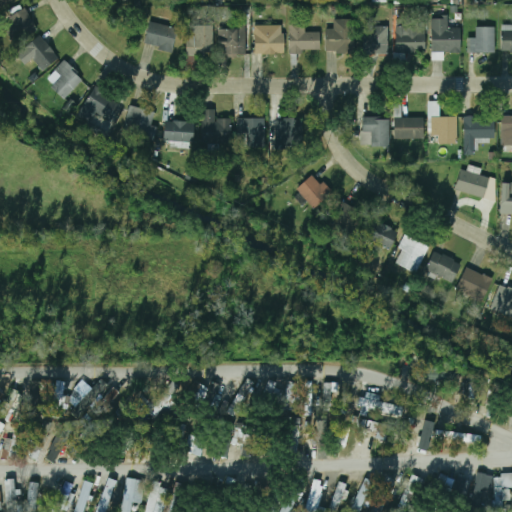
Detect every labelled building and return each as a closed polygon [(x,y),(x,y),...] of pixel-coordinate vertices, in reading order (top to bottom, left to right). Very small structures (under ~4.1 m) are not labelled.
[(7,19),(20,41),(38,30),(25,8),(7,19)] [(461,52),(461,28),(449,28),(449,17),(432,17),(432,52),(461,52)] [(326,29),(326,51),(354,51),(354,20),(334,20),(334,29),(326,29)] [(144,45),(172,52),(178,29),(150,22),(144,45)] [(290,52),(321,52),(321,32),(305,32),(305,23),(290,23),(290,52)] [(214,26),(192,26),(192,34),(187,34),(187,56),(214,56),(214,26)] [(284,26),(255,26),(255,54),(284,54),(284,26)] [(389,52),(389,26),(366,26),(366,52),(389,52)] [(426,52),(426,32),(416,32),(416,26),(395,26),(395,52),(426,52)] [(496,52),(496,27),(476,27),(476,38),(468,38),(468,52),(496,52)] [(221,28),(221,55),(245,55),(245,28),(221,28)] [(502,52),(511,52),(511,30),(502,30),(502,52)] [(43,71),(59,58),(40,35),(24,49),(43,71)] [(51,87),(64,100),(84,80),(64,61),(55,71),(61,77),(51,87)] [(121,103),(96,87),(78,114),(89,122),(96,112),(109,121),(121,103)] [(155,114),(133,105),(123,130),(153,142),(159,128),(151,124),(155,114)] [(233,119),(214,119),(214,109),(203,109),(203,143),(233,143),(233,119)] [(511,133),(511,116),(502,116),(502,133),(511,133)] [(439,144),(458,144),(458,117),(431,117),(431,136),(439,136),(439,144)] [(247,147),(265,147),(265,118),(238,118),(238,134),(247,134),(247,147)] [(425,118),(395,118),(395,141),(425,141),(425,118)] [(495,118),(464,118),(464,154),(476,154),(476,139),(495,139),(495,118)] [(275,147),(301,147),(301,119),(275,119),(275,147)] [(390,119),(362,119),(362,146),(390,146),(390,119)] [(164,142),(194,142),(194,122),(164,122),(164,142)] [(455,190),(484,198),(490,177),(461,169),(455,190)] [(297,191),(317,210),(332,192),(312,174),(297,191)] [(511,188),(501,188),(501,214),(511,214),(511,188)] [(329,225),(354,237),(365,214),(341,202),(329,225)] [(363,239),(389,252),(399,232),(373,219),(363,239)] [(394,261),(416,273),(430,247),(407,235),(394,261)] [(425,268),(451,283),(461,265),(435,250),(425,268)] [(483,300),(492,278),(466,267),(456,288),(483,300)] [(511,289),(499,286),(496,299),(502,300),(499,313),(511,315),(511,289)] [(455,371),(419,371),(419,380),(455,380),(455,371)] [(76,407),(90,391),(97,397),(108,385),(101,379),(92,389),(82,380),(74,389),(78,393),(70,402),(76,407)] [(237,419),(257,386),(247,380),(226,413),(237,419)] [(65,382),(56,381),(52,417),(61,418),(65,382)] [(209,387),(194,381),(188,395),(204,401),(209,387)] [(53,391),(54,382),(31,382),(30,413),(39,414),(40,391),(53,391)] [(277,382),(266,382),(266,401),(277,401),(277,382)] [(298,386),(290,382),(278,413),(286,416),(298,386)] [(69,410),(75,416),(103,389),(96,383),(69,410)] [(335,383),(324,383),(324,411),(335,411),(335,383)] [(474,399),(473,383),(464,383),(464,399),(474,399)] [(120,393),(114,388),(102,402),(108,408),(120,393)] [(359,407),(402,415),(403,406),(360,398),(359,407)] [(359,426),(379,431),(377,438),(385,440),(389,426),(360,419),(359,426)] [(27,455),(37,460),(53,425),(43,420),(27,455)] [(434,422),(424,420),(419,448),(429,450),(434,422)] [(127,455),(142,428),(134,424),(120,451),(127,455)] [(287,451),(296,454),(303,428),(295,425),(287,451)] [(24,430),(12,427),(4,457),(16,460),(24,430)] [(241,430),(240,457),(251,457),(252,431),(241,430)] [(481,435),(436,431),(435,440),(481,443),(481,435)] [(69,436),(61,432),(46,458),(54,463),(69,436)] [(330,438),(319,432),(309,448),(320,455),(330,438)] [(207,442),(191,434),(184,448),(200,457),(207,442)] [(485,473),(477,471),(474,482),(458,477),(452,498),(467,502),(469,498),(477,500),(485,473)] [(408,510),(422,479),(412,474),(398,505),(408,510)] [(451,478),(441,474),(436,484),(446,488),(451,478)] [(511,500),(511,475),(496,475),(496,511),(505,511),(505,500),(511,500)] [(381,511),(396,481),(388,477),(373,507),(381,511)] [(96,511),(106,511),(110,499),(115,501),(119,490),(115,489),(117,481),(107,478),(96,511)] [(6,479),(7,511),(17,511),(16,479),(6,479)] [(142,504),(146,481),(128,479),(122,511),(131,511),(133,502),(142,504)] [(76,486),(65,482),(56,506),(67,510),(76,486)] [(84,511),(94,484),(86,482),(75,511),(84,511)] [(177,511),(183,484),(176,482),(168,511),(177,511)] [(329,510),(334,511),(336,511),(341,499),(344,500),(349,485),(339,482),(329,510)] [(37,511),(39,483),(29,483),(28,511),(37,511)] [(150,510),(167,510),(167,484),(150,484),(150,510)] [(308,507),(317,509),(321,492),(312,490),(308,507)] [(280,511),(290,511),(293,500),(284,498),(280,511)]
